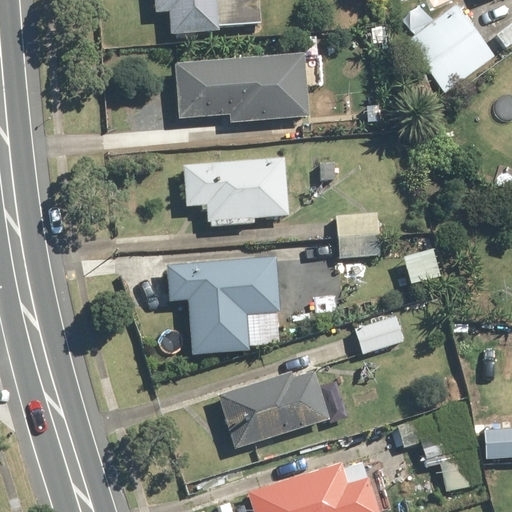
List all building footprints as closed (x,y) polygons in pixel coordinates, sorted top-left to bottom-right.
[(149,0),(150,8),(163,7),(165,29),(211,26),(209,0),(149,0)] [(455,8),(405,45),(444,98),(494,62),(455,8)] [(300,53),(173,57),(175,116),(302,112),(300,53)] [(283,154),(180,158),(181,202),(203,201),(204,219),(285,216),(283,154)] [(302,165),(302,180),(321,180),(321,184),(335,184),(335,165),(302,165)] [(379,219),(337,218),(336,256),(378,257),(379,219)] [(273,252),(166,256),(167,299),(186,298),(187,350),(276,347),(273,252)] [(313,364),(215,391),(230,444),(328,416),(313,364)] [(401,448),(418,444),(424,469),(438,466),(444,493),(480,485),(472,449),(475,449),(466,410),(396,425),(401,448)] [(511,430),(486,430),(486,459),(511,458),(511,430)] [(376,511),(360,449),(244,485),(252,511),(376,511)]
